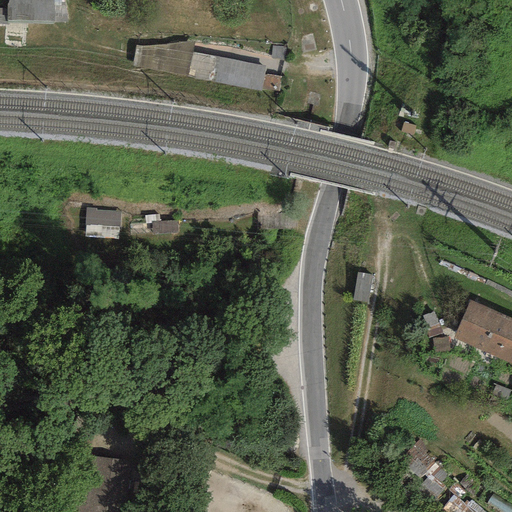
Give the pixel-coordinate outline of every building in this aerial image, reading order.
[(12,0),(12,5),(0,4),(0,23),(55,22),(55,0),(12,0)] [(262,87),(267,64),(192,49),(193,46),(141,36),(136,62),(262,87)] [(86,235),(119,235),(119,207),(85,208),(86,235)] [(511,319),(469,301),(452,338),(511,364),(511,319)] [(403,462),(423,481),(438,466),(418,447),(403,462)] [(89,452),(88,511),(130,511),(131,453),(89,452)]
